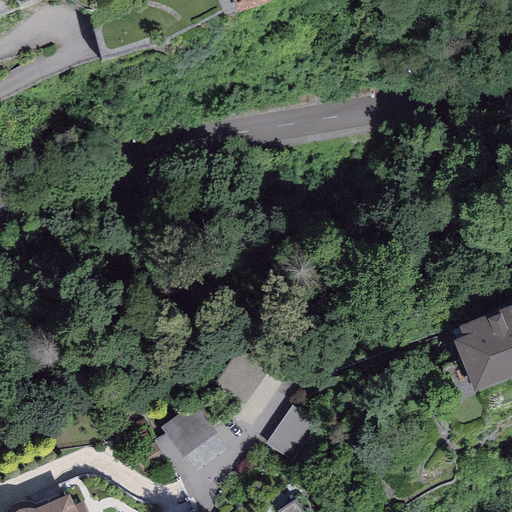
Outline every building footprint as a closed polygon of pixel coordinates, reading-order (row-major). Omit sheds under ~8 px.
[(233,0),(238,8),(259,0),(233,0)] [(511,300),(458,321),(462,332),(453,335),(474,389),(511,374),(511,300)] [(213,385),(254,422),(290,383),(249,346),(213,385)] [(291,444),(314,412),(299,402),(276,434),(291,444)] [(177,465),(223,432),(202,403),(156,436),(177,465)] [(9,511),(87,511),(83,500),(74,503),(68,492),(35,506),(26,505),(17,507),(10,511),(9,511)] [(304,511),(295,497),(278,508),(280,511),(304,511)]
